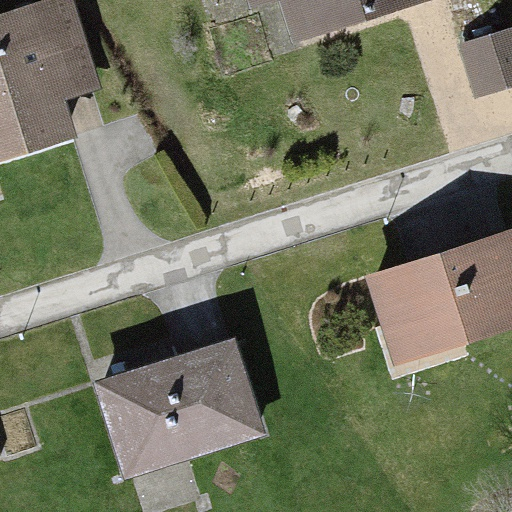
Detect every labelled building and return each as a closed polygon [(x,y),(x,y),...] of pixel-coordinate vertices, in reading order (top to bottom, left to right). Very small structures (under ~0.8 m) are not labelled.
[(243,0),(247,10),(277,1),(287,38),(423,0),(243,0)] [(67,3),(0,23),(0,159),(62,141),(49,99),(93,86),(67,3)] [(511,34),(460,46),(470,92),(511,82),(511,34)] [(511,260),(505,238),(366,281),(391,361),(511,323),(511,260)] [(232,347),(93,384),(119,483),(258,446),(232,347)]
